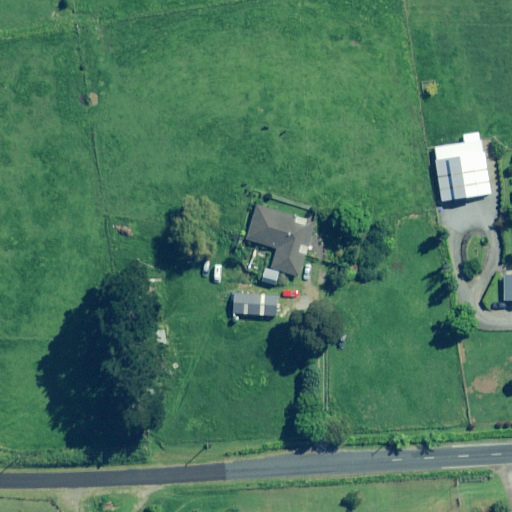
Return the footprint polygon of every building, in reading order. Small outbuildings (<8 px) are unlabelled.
[(442,201),(489,194),(481,142),(434,149),(442,201)] [(297,275),(314,222),(257,205),(247,237),(277,246),(271,267),(297,275)] [(274,285),(278,272),(265,268),(261,281),(274,285)] [(511,274),(503,275),(504,300),(511,299),(511,274)] [(275,316),(276,296),(234,293),(232,313),(275,316)]
